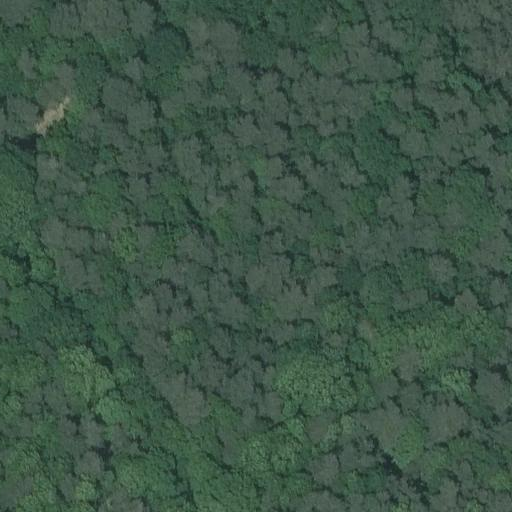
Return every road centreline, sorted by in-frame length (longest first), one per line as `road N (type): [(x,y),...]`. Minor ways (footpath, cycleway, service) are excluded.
road 1 (track): [(204,511),(197,501),(511,284)]
road 2 (track): [(0,242),(197,501)]
road 3 (track): [(268,0),(0,146)]
road 4 (track): [(511,146),(406,0)]
